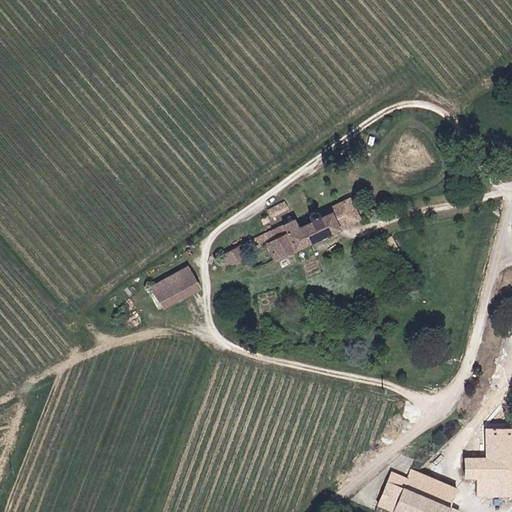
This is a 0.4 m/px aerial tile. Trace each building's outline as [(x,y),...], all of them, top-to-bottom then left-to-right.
[(314,209),(314,213),(300,220),(296,212),(262,228),(264,232),(247,240),(250,246),(265,239),(274,259),(340,228),(333,213),(326,216),(325,212),(323,213),(321,209),(318,208),(316,209),(314,209)] [(246,256),(241,247),(221,256),(226,266),(246,256)] [(188,264),(151,284),(163,307),(200,287),(188,264)] [(511,428),(485,428),(484,456),(464,455),(463,477),(472,477),(472,495),(511,495),(511,428)] [(395,511),(445,511),(456,488),(411,468),(407,476),(392,469),(377,503),(395,511)]
